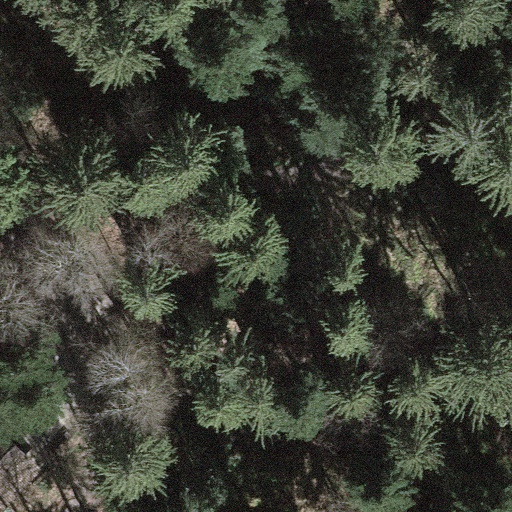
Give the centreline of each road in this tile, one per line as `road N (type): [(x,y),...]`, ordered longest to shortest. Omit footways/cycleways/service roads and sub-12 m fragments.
road 1 (track): [(0,207),(511,151)]
road 2 (track): [(84,511),(106,465),(105,402),(90,339),(49,268),(0,214)]
